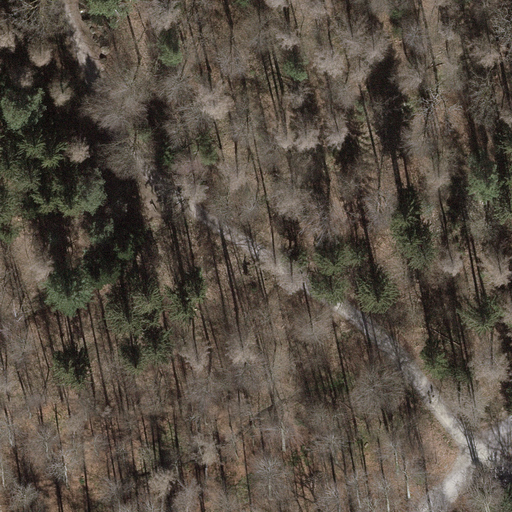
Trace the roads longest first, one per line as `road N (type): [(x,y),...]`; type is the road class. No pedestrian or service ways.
road 1 (track): [(55,0),(102,109),(142,168),(386,344),(480,455),(511,475)]
road 2 (track): [(511,424),(428,511)]
